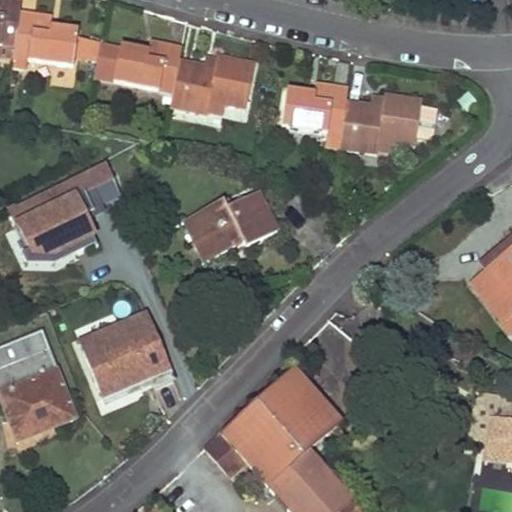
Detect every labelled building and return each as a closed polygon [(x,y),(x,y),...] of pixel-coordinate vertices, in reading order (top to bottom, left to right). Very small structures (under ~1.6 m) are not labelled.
[(0,0),(0,47),(13,50),(18,12),(20,3),(0,0)] [(51,18),(18,12),(13,50),(12,58),(71,68),(72,58),(75,38),(76,31),(50,27),(51,18)] [(72,58),(84,60),(87,40),(75,38),(72,58)] [(99,46),(100,42),(87,40),(84,60),(96,62),(99,46)] [(93,78),(114,83),(171,95),(178,62),(181,51),(151,43),(148,54),(121,48),(120,50),(99,46),(96,62),(93,78)] [(215,70),(178,62),(171,95),(169,106),(206,115),(208,103),(244,111),(254,65),(218,58),(215,70)] [(314,98),(286,93),(281,127),(342,137),(347,101),(348,91),(316,86),(314,98)] [(383,107),(347,101),(342,137),(340,148),(376,155),(378,141),(414,146),(415,139),(420,108),(421,102),(384,96),(383,107)] [(420,108),(415,139),(426,140),(432,136),(436,110),(420,108)] [(126,203),(111,169),(12,212),(32,261),(61,261),(100,245),(91,219),(108,211),(126,203)] [(222,203),(186,220),(206,264),(243,247),(245,251),(259,244),(276,236),(258,197),(227,212),(222,203)] [(511,240),(502,248),(481,265),(489,275),(511,254),(511,240)] [(511,254),(489,275),(474,287),(511,333),(511,254)] [(149,315),(84,344),(112,411),(157,391),(160,398),(182,388),(149,315)] [(45,339),(0,356),(0,401),(4,413),(14,409),(24,433),(51,422),(53,429),(76,420),(45,339)] [(225,436),(209,450),(233,476),(243,467),(239,464),(243,460),(288,511),(355,511),(349,505),(353,501),(310,451),(341,424),(296,373),(225,436)] [(14,409),(4,413),(16,442),(30,437),(53,429),(51,422),(24,433),(14,409)] [(511,424),(492,421),(486,459),(506,462),(506,468),(511,468),(511,424)]
